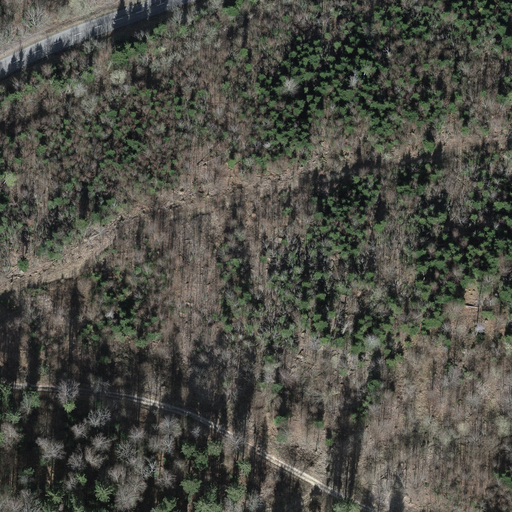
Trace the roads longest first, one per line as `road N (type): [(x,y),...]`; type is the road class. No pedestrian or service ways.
road 1 (track): [(0,292),(72,272),(150,218),(335,171),(511,144)]
road 2 (track): [(0,381),(160,401),(241,436),(372,511)]
road 3 (track): [(332,490),(511,420)]
road 4 (tertiary): [(170,0),(0,69)]
